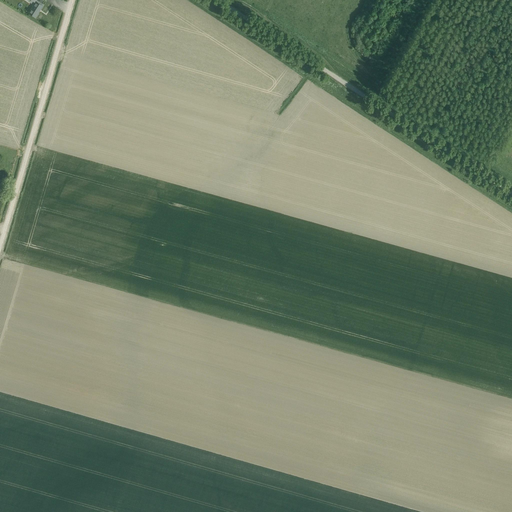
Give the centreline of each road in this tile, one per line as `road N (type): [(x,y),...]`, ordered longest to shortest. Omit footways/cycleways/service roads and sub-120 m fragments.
road 1 (unclassified): [(511,193),(221,0)]
road 2 (unclassified): [(0,245),(71,0)]
